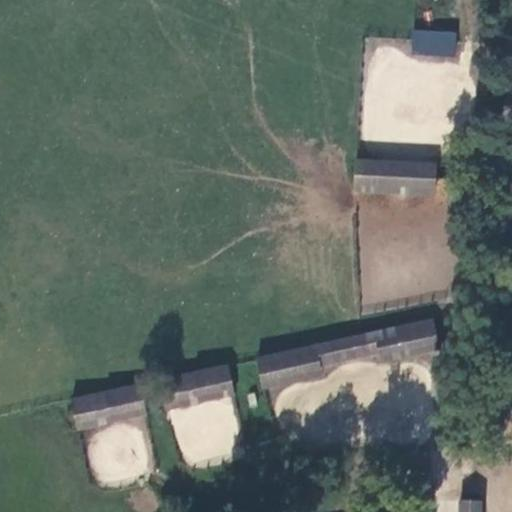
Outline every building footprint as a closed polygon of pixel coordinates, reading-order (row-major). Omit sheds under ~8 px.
[(411,54),(456,55),(457,31),(412,29),(411,54)] [(456,169),(462,118),(438,114),(433,167),(456,169)] [(412,145),(337,139),(335,172),(409,178),(412,145)] [(454,199),(456,169),(433,167),(431,197),(454,199)] [(417,296),(241,333),(248,361),(304,349),(301,340),(362,327),(364,338),(424,325),(417,296)] [(203,335),(140,346),(145,378),(209,366),(203,335)] [(116,350),(46,363),(52,395),(122,382),(116,350)] [(229,365),(164,376),(178,464),(244,453),(229,365)] [(69,396),(74,428),(145,416),(139,384),(69,396)] [(403,497),(402,511),(420,511),(421,498),(403,497)] [(476,511),(477,498),(460,497),(459,511),(476,511)]
